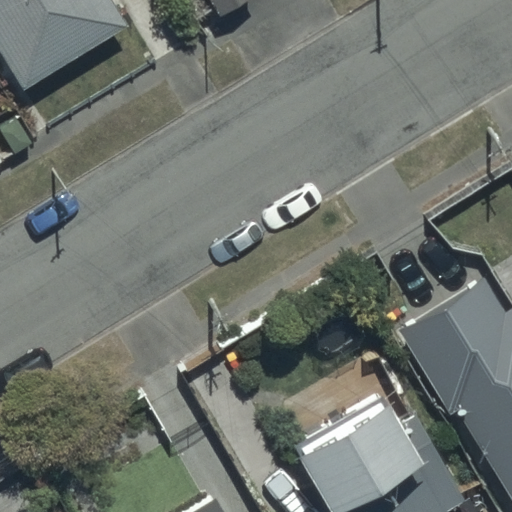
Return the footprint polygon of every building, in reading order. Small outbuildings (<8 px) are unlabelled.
[(0,0),(0,84),(101,25),(87,0),(0,0)] [(198,0),(205,12),(224,0),(198,0)] [(483,280),(401,330),(451,413),(460,408),(511,493),(511,307),(502,313),(483,280)] [(389,361),(289,413),(341,511),(455,511),(444,490),(462,481),(416,392),(407,396),(389,361)] [(168,511),(242,511),(222,479),(168,511)]
